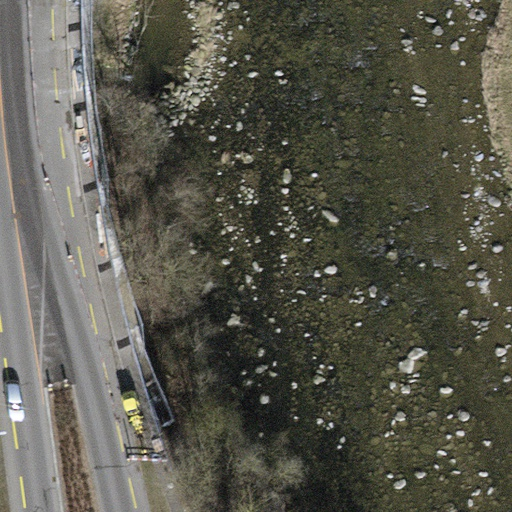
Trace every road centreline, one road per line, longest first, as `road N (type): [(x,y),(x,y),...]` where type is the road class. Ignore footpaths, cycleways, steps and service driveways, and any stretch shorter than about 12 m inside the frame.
road 1 (primary): [(118,511),(54,216),(36,0)]
road 2 (primary): [(0,173),(44,511)]
